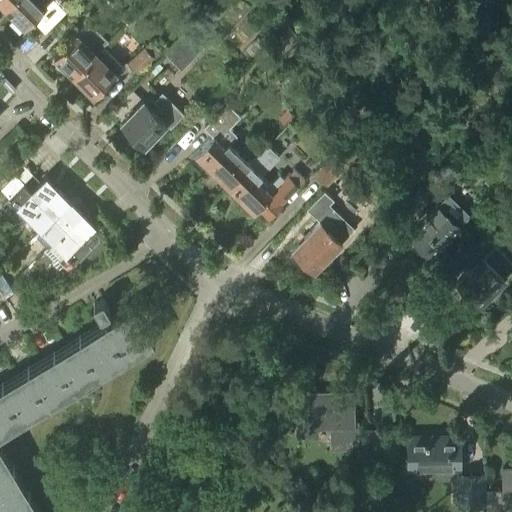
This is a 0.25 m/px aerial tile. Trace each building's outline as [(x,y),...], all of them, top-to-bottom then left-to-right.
[(24,25),(46,2),(47,0),(8,0),(4,5),(24,25)] [(137,11),(145,2),(142,0),(135,0),(131,5),(137,11)] [(130,7),(120,17),(126,22),(136,12),(130,7)] [(136,12),(126,22),(131,28),(141,18),(136,12)] [(273,22),(273,26),(278,31),(287,22),(280,15),(273,22)] [(107,40),(88,21),(77,32),(76,32),(54,54),(74,75),(104,46),(103,45),(107,40)] [(300,41),(287,27),(271,41),(285,56),(300,41)] [(181,70),(204,47),(187,31),(165,53),(181,70)] [(259,36),(253,42),(259,48),(265,42),(259,36)] [(138,74),(157,56),(147,45),(127,63),(138,74)] [(93,94),(116,72),(123,65),(104,46),(74,75),(93,94)] [(121,122),(132,133),(130,136),(139,145),(142,142),(144,144),(166,121),(171,126),(184,113),(162,91),(154,99),(150,95),(145,100),(144,99),(121,122)] [(228,186),(249,164),(228,143),(236,135),(228,127),(239,115),(227,103),(203,126),(212,135),(194,153),(228,186)] [(293,114),(288,109),(279,118),(285,123),(293,114)] [(328,184),(361,151),(349,139),(316,172),(328,184)] [(263,173),(280,156),(268,145),(249,164),(228,186),(239,197),(243,193),(268,218),(300,187),(298,185),(304,178),(293,168),(284,178),(278,173),(270,181),(263,173)] [(32,189),(25,182),(2,205),(22,224),(29,217),(60,188),(46,174),(40,181),(32,189)] [(32,189),(40,181),(33,174),(25,182),(32,189)] [(432,176),(419,190),(427,198),(441,185),(432,176)] [(41,229),(71,199),(60,188),(29,217),(41,229)] [(318,214),(333,199),(325,190),(309,206),(318,214)] [(468,214),(448,193),(438,203),(437,201),(426,213),(429,216),(410,234),(405,240),(417,252),(422,247),(430,254),(460,224),(459,223),(468,214)] [(71,199),(41,229),(35,235),(47,248),(53,241),(83,211),(71,199)] [(96,224),(83,211),(53,241),(47,248),(69,270),(102,236),(101,235),(100,236),(91,228),(96,224)] [(314,271),(343,241),(322,220),(293,250),(314,271)] [(511,267),(511,262),(496,246),(459,283),(478,302),(486,294),(490,298),(500,287),(496,284),(511,267)] [(457,257),(448,266),(456,274),(465,265),(457,257)] [(26,298),(41,288),(28,266),(14,279),(26,298)] [(84,301),(84,302),(91,313),(91,314),(92,314),(100,309),(101,309),(101,308),(94,296),(93,296),(93,295),(92,295),(92,296),(84,300),(84,301)] [(0,433),(154,342),(132,306),(0,384),(0,511),(39,511),(0,445),(0,433)] [(351,423),(351,394),(299,394),(300,432),(315,432),(315,424),(332,424),(332,447),(355,447),(355,423),(351,423)] [(387,463),(386,428),(357,428),(358,464),(387,463)] [(459,469),(459,436),(409,436),(409,469),(459,469)] [(384,467),(355,467),(355,494),(355,506),(385,506),(385,494),(384,467)] [(511,511),(511,469),(503,470),(504,491),(488,491),(487,511),(511,511)] [(485,508),(485,473),(457,473),(457,508),(485,508)]
